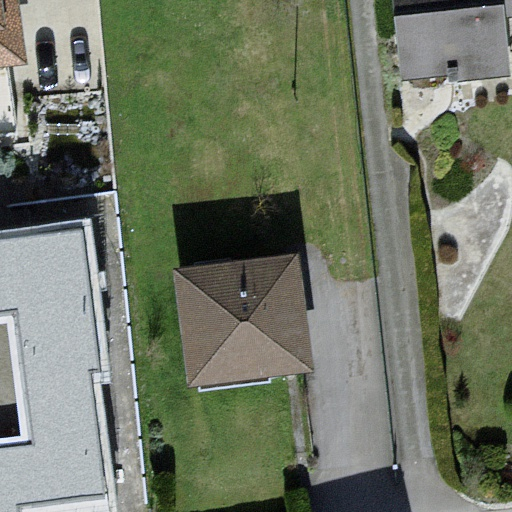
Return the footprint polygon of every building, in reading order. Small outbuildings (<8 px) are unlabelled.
[(0,0),(0,74),(11,74),(2,0),(0,0)] [(511,0),(447,0),(450,19),(493,17),(511,17),(511,0)] [(450,19),(382,23),(392,89),(500,80),(493,17),(450,19)] [(21,453),(0,455),(0,511),(127,511),(92,229),(0,240),(0,339),(7,338),(21,453)] [(283,257),(160,271),(176,389),(294,379),(283,257)]
